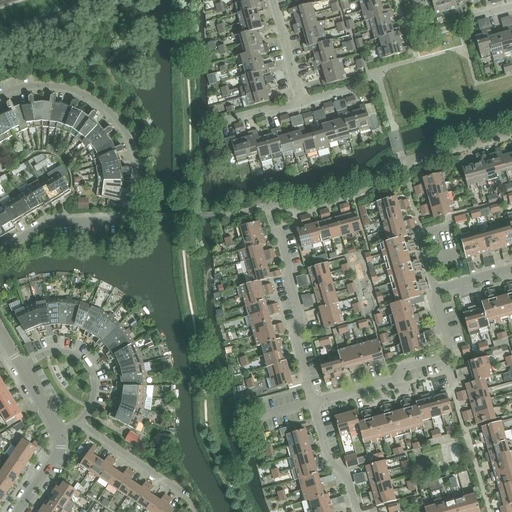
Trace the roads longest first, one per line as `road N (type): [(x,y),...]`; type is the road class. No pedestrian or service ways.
road 1 (residential): [(0,251),(50,222),(133,218),(138,187),(130,141),(99,104),(57,86),(0,96)]
road 2 (residential): [(312,403),(446,354),(438,292)]
road 3 (residential): [(312,403),(279,236)]
road 4 (residential): [(511,73),(476,83),(458,23),(511,6)]
road 5 (residential): [(78,421),(93,394),(83,360),(56,351),(21,367)]
road 6 (residential): [(180,492),(78,421)]
road 7 (residential): [(312,403),(329,464),(346,476),(357,511)]
